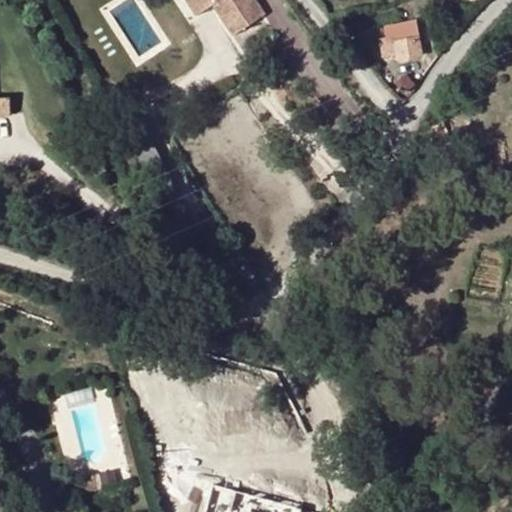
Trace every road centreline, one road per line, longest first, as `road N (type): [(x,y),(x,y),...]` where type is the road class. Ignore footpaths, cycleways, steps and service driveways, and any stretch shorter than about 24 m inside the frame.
road 1 (unclassified): [(406,112),(295,289),(271,313),(209,319),(0,256)]
road 2 (unclassified): [(511,1),(406,112)]
road 3 (residential): [(310,0),(406,112)]
